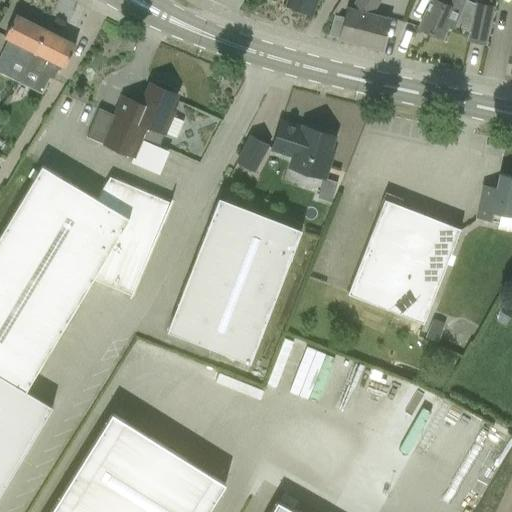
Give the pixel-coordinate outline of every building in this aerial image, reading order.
[(214,0),(236,11),(242,0),(214,0)] [(287,0),(285,5),(312,15),(317,0),(287,0)] [(340,39),(380,50),(388,19),(372,14),(380,0),(355,0),(350,8),(347,18),(334,15),(329,35),(341,38),(340,39)] [(431,0),(419,29),(442,38),(448,24),(470,33),(468,42),(486,46),(493,8),(476,5),(473,18),(459,12),(463,0),(431,0)] [(2,54),(27,67),(45,30),(16,15),(4,37),(9,39),(2,54)] [(64,67),(75,45),(45,30),(27,67),(53,79),(60,65),(64,67)] [(175,90),(175,89),(172,87),(169,85),(166,84),(162,82),(159,81),(155,81),(155,82),(156,82),(155,85),(150,83),(143,102),(139,103),(123,96),(115,116),(99,109),(87,137),(134,157),(142,139),(159,146),(174,111),(170,110),(177,94),(173,93),(174,90),(175,90)] [(271,153),(290,159),(286,169),(326,182),(333,158),(330,157),(337,137),(301,126),(300,129),(281,123),(271,153)] [(248,137),(234,164),(254,175),(268,148),(248,137)] [(0,235),(0,376),(25,392),(93,279),(132,295),(171,203),(110,177),(97,199),(42,166),(0,235)] [(483,185),(482,191),(476,218),(499,223),(501,215),(511,216),(511,176),(499,174),(497,188),(483,185)] [(301,232),(218,199),(166,331),(249,363),(301,232)] [(423,323),(460,229),(384,199),(347,294),(423,323)] [(511,313),(504,309),(497,321),(505,326),(511,314),(511,313)] [(437,343),(445,324),(433,319),(425,338),(437,343)] [(25,392),(0,376),(0,489),(50,406),(25,392)] [(207,511),(225,484),(112,413),(50,511),(207,511)] [(328,511),(286,488),(272,511),(328,511)]
